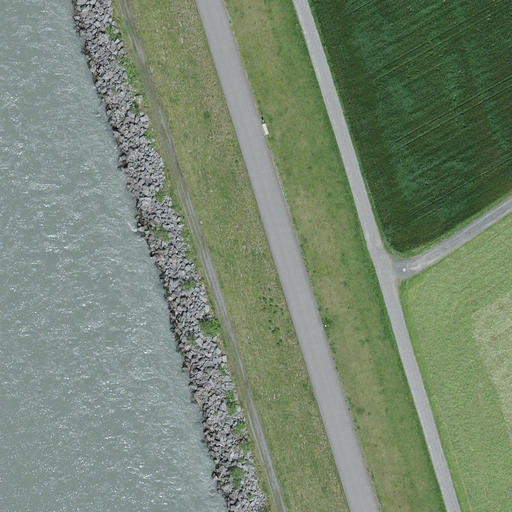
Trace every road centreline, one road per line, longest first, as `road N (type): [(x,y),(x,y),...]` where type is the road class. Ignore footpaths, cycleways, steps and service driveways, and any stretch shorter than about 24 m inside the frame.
road 1 (track): [(283,511),(122,0)]
road 2 (unclassified): [(208,0),(366,511)]
road 3 (track): [(300,0),(385,277)]
road 4 (track): [(385,277),(455,511)]
road 5 (track): [(511,202),(385,277)]
